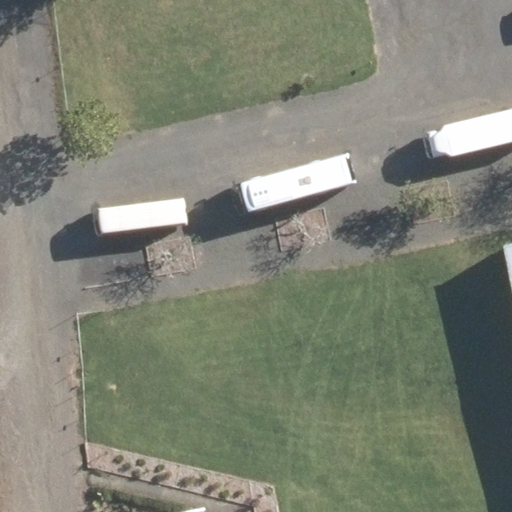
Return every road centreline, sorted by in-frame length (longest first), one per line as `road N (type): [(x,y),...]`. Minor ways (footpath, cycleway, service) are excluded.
road 1 (unknown): [(0,253),(429,135),(449,113),(455,80),(430,0)]
road 2 (unknown): [(41,511),(0,275)]
